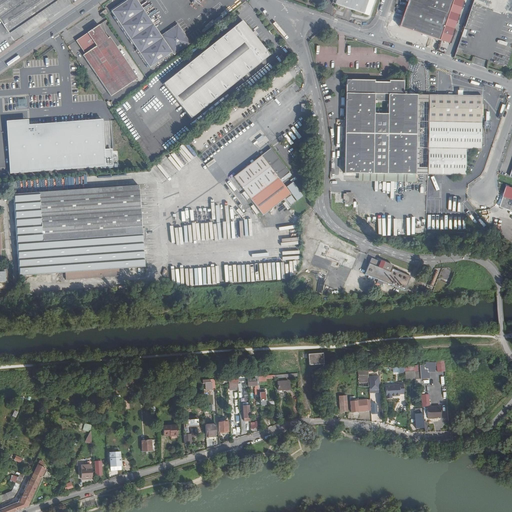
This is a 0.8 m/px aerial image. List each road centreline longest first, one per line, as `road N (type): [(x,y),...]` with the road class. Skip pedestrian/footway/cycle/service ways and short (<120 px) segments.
road 1 (residential): [(24,511),(302,421),(457,436),(485,431),(511,399)]
road 2 (residential): [(511,354),(497,275),(482,261),(408,258),(330,222),(321,203),(312,84),(291,30),(266,4)]
road 3 (residential): [(375,39),(511,86)]
road 4 (unknown): [(320,180),(393,208),(422,182)]
